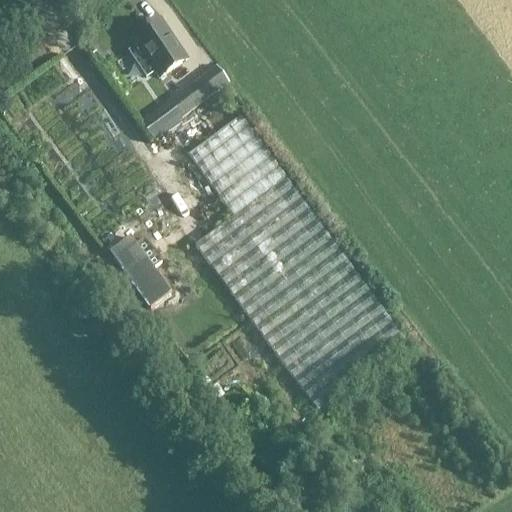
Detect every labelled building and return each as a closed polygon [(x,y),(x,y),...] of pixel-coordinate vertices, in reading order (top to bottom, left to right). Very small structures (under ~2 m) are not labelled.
[(133,41),(138,48),(129,54),(138,68),(147,62),(160,81),(187,62),(161,23),(133,41)] [(175,101),(142,126),(154,142),(187,117),(228,86),(216,70),(175,101)] [(242,120),(177,167),(221,228),(196,246),(318,413),(408,347),(242,120)] [(132,241),(113,254),(128,276),(152,309),(171,296),(147,262),(132,241)] [(222,396),(215,386),(207,392),(214,402),(222,396)] [(332,511),(338,508),(308,469),(288,484),(308,511),(332,511)]
